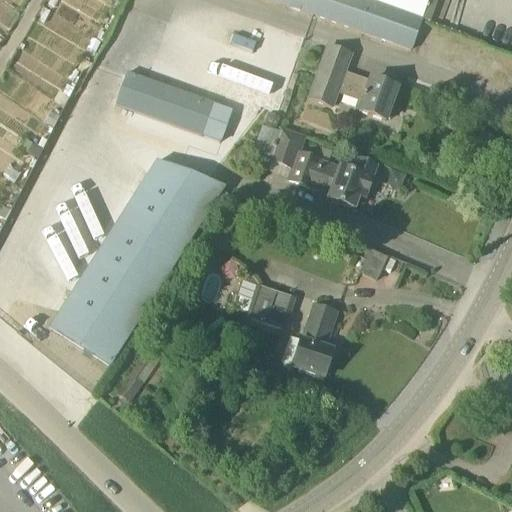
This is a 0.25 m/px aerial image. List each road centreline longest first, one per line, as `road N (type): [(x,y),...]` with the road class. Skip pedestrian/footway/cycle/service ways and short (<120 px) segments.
road 1 (tertiary): [(374,460),(447,370),(511,253)]
road 2 (residential): [(0,371),(142,511)]
